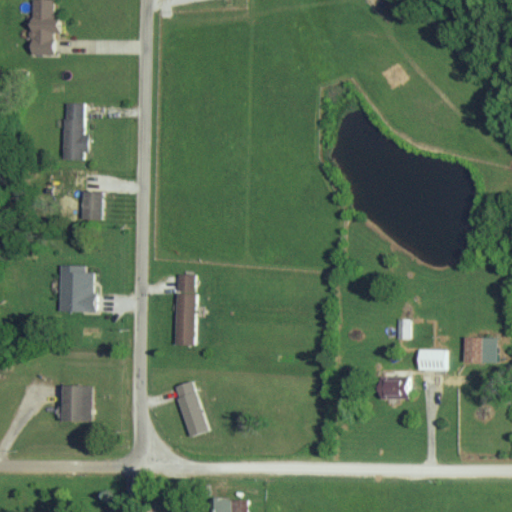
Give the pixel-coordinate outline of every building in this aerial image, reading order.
[(57,0),(36,0),(35,53),(58,53),(58,32),(64,32),(65,15),(57,15),(57,0)] [(66,157),(86,158),(86,151),(92,151),(93,132),(87,132),(88,101),(68,101),(66,157)] [(107,190),(87,190),(86,218),(106,218),(107,190)] [(63,310),(100,311),(101,292),(97,291),(97,271),(89,271),(89,265),(65,264),(63,310)] [(198,344),(200,273),(181,273),(179,343),(198,344)] [(413,318),(401,318),(401,338),(413,338),(413,318)] [(501,336),(470,336),(469,361),(500,361),(501,336)] [(423,368),(449,369),(450,349),(423,348),(423,368)] [(414,398),(414,376),(385,376),(385,397),(414,398)] [(178,385),(194,436),(212,430),(197,379),(178,385)] [(96,385),(68,384),(68,419),(96,420),(96,385)]
